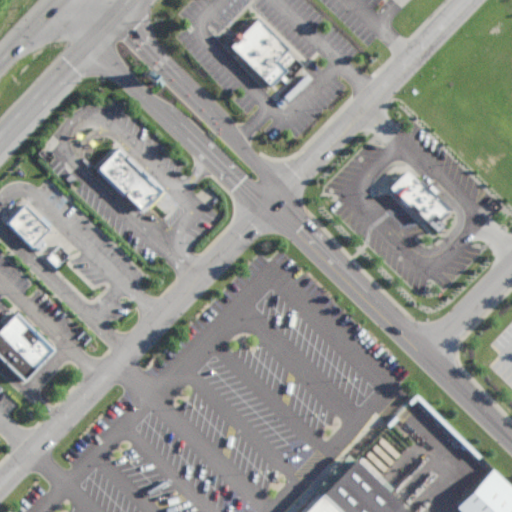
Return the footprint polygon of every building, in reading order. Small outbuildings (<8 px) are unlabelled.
[(226,46),(268,86),(296,57),(254,17),(226,46)] [(114,144),(90,168),(135,213),(159,189),(114,144)] [(448,211),(425,186),(422,188),(405,170),(389,185),(434,234),(444,225),(439,219),(448,211)] [(21,203),(48,231),(42,237),(48,244),(39,252),(31,244),(27,248),(1,222),(21,203)] [(0,324),(12,312),(51,350),(20,382),(0,362),(0,324)] [(395,511),(291,511),(313,490),(310,487),(339,457),(395,511)] [(452,508),(456,511),(511,511),(511,489),(490,469),(452,508)]
